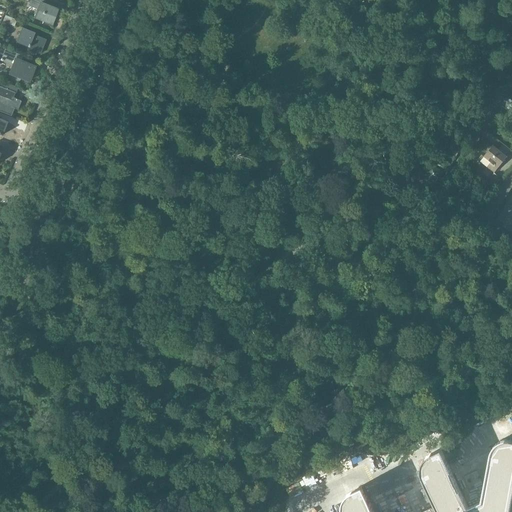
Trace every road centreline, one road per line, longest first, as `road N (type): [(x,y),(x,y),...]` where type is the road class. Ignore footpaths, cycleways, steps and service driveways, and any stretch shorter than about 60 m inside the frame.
road 1 (tertiary): [(46,217),(132,0)]
road 2 (residential): [(7,198),(88,0)]
road 3 (residential): [(511,84),(440,131),(410,177),(393,186)]
road 4 (tertiary): [(0,336),(46,217)]
